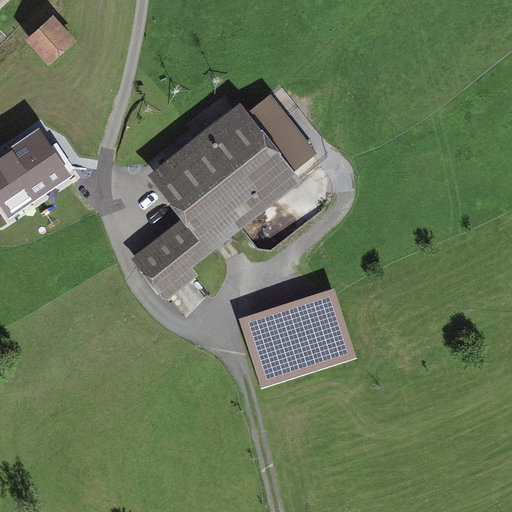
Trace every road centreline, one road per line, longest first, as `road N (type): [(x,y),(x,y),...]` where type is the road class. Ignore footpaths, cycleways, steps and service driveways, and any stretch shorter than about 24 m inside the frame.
road 1 (residential): [(142,0),(108,146),(107,205),(144,296),(186,328),(215,331)]
road 2 (track): [(277,511),(244,376),(231,344),(215,331)]
